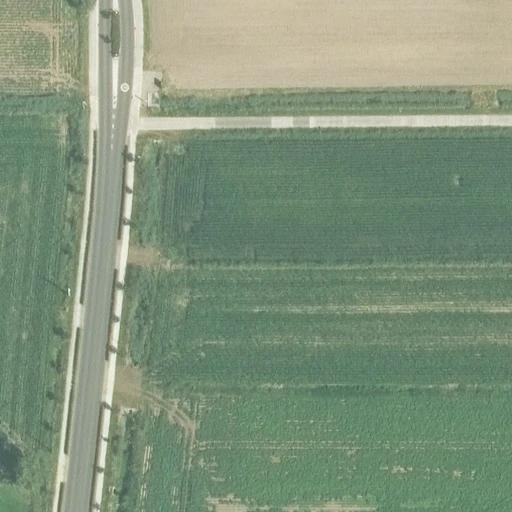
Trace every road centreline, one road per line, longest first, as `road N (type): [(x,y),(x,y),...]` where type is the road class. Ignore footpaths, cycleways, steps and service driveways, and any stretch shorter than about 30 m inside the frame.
road 1 (unclassified): [(511,125),(104,129)]
road 2 (tertiary): [(104,129),(67,511)]
road 3 (tertiary): [(109,0),(104,129)]
